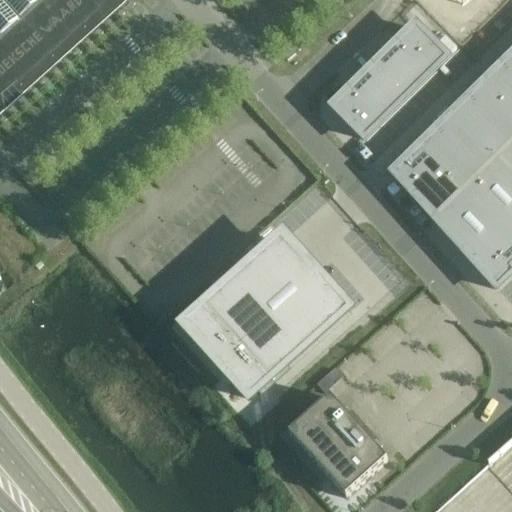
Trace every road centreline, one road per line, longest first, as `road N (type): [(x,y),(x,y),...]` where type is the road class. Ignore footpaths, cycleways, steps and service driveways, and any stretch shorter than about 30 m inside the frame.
road 1 (unclassified): [(511,364),(278,105)]
road 2 (unclassified): [(109,511),(0,374)]
road 3 (unclassified): [(381,511),(511,396)]
road 4 (unclassified): [(278,105),(391,2)]
road 5 (unclassified): [(278,105),(185,0)]
